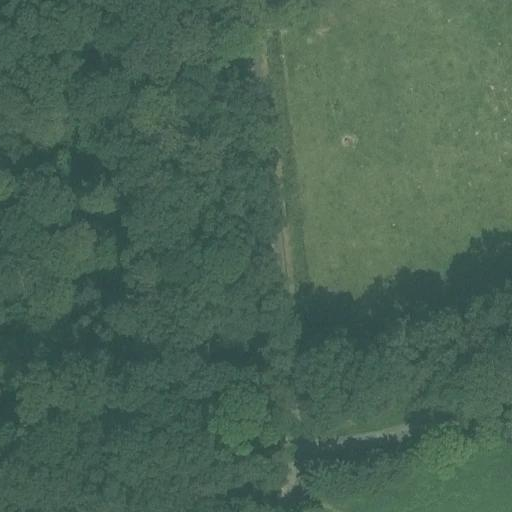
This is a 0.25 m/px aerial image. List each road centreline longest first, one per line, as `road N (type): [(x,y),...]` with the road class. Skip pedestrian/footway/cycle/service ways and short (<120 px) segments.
road 1 (residential): [(235,0),(281,412)]
road 2 (unclassified): [(281,412),(511,360)]
